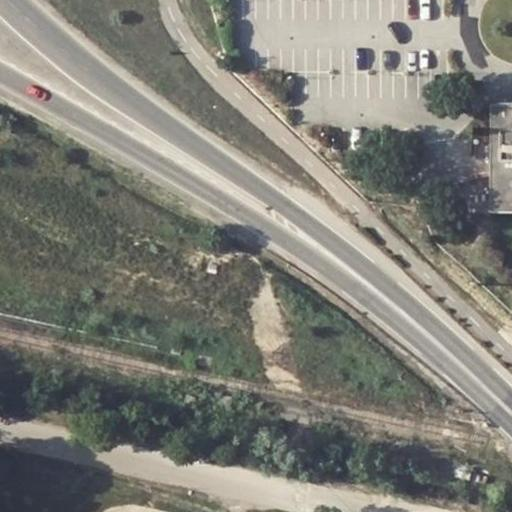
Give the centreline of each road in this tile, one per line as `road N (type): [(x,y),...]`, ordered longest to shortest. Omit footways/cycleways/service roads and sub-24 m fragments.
road 1 (secondary): [(363,279),(267,191),(187,143),(10,0)]
road 2 (secondary): [(0,71),(363,279)]
road 3 (secondary): [(511,411),(363,279)]
